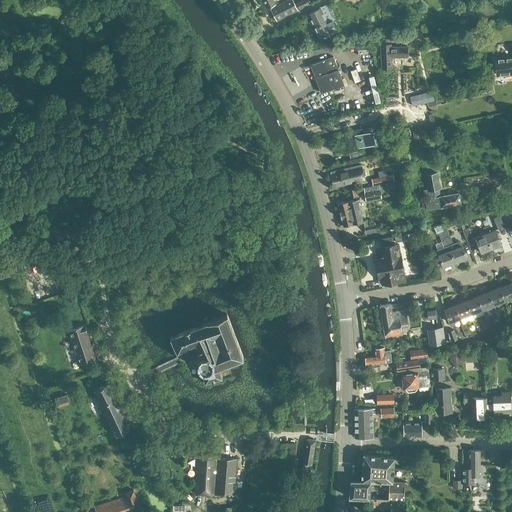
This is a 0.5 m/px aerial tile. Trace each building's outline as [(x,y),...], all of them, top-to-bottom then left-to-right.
[(276,4),(272,5),(273,7),(271,8),(277,20),(298,10),(293,0),(287,0),(279,4),(278,1),(275,2),(276,4)] [(326,5),(320,7),(308,14),(315,29),(328,22),(325,18),(331,15),(326,5)] [(337,18),(332,20),(328,22),(315,29),(320,39),(332,33),(335,38),(345,33),(337,18)] [(382,69),(394,68),(393,57),(409,56),(408,45),(393,46),(392,43),(381,43),(382,69)] [(344,84),(333,56),(311,65),(320,89),(321,93),(344,84)] [(511,57),(501,58),(503,74),(511,73),(511,57)] [(180,91),(180,80),(167,80),(167,91),(180,91)] [(98,101),(98,90),(84,91),(84,101),(98,101)] [(372,127),(363,129),(364,134),(355,136),(358,147),(377,143),(374,131),(373,132),(372,127)] [(419,127),(412,128),(415,141),(422,140),(419,127)] [(165,150),(165,139),(151,139),(151,150),(165,150)] [(364,156),(363,150),(350,153),(351,159),(364,156)] [(365,179),(362,164),(330,172),(334,187),(365,179)] [(452,212),(460,211),(459,204),(461,204),(459,193),(441,196),(440,189),(442,189),(439,172),(425,174),(428,189),(424,190),(427,210),(451,205),(452,212)] [(374,186),(395,181),(393,174),(372,179),(374,186)] [(47,192),(47,182),(33,182),(33,192),(47,192)] [(364,188),(366,201),(382,198),(381,192),(387,191),(387,190),(391,189),(390,187),(394,186),(394,182),(364,188)] [(357,196),(355,187),(349,189),(351,198),(352,200),(338,203),(340,211),(339,211),(341,218),(342,218),(344,226),(364,221),(358,198),(357,199),(356,196),(357,196)] [(505,226),(500,215),(494,218),(498,229),(505,226)] [(470,228),(463,230),(467,241),(474,239),(470,228)] [(455,248),(448,229),(443,231),(455,262),(467,258),(462,245),(455,248)] [(496,229),(485,232),(492,248),(502,244),(496,229)] [(455,262),(443,231),(439,233),(444,247),(438,249),(437,251),(439,255),(443,267),(455,262)] [(492,248),(485,232),(475,236),(481,252),(492,248)] [(376,260),(377,266),(402,262),(401,256),(400,256),(398,244),(381,247),(383,259),(376,260)] [(49,248),(18,260),(21,268),(53,257),(49,248)] [(379,278),(380,285),(405,281),(402,262),(377,266),(378,270),(376,270),(377,279),(379,278)] [(498,288),(504,302),(511,298),(511,284),(511,283),(498,288)] [(498,288),(487,292),(493,306),(504,302),(498,288)] [(487,292),(476,297),(481,310),(493,306),(487,292)] [(476,297),(465,301),(470,315),(481,310),(476,297)] [(465,301),(455,305),(460,319),(470,315),(465,301)] [(391,304),(380,305),(386,337),(402,334),(401,327),(408,326),(406,311),(407,311),(407,310),(393,313),(391,304)] [(444,309),(450,323),(460,319),(455,305),(444,309)] [(428,319),(436,318),(435,310),(427,311),(428,319)] [(228,314),(170,335),(177,352),(195,343),(199,351),(201,356),(199,357),(198,358),(197,360),(197,362),(197,364),(198,365),(199,367),(201,369),(205,382),(222,377),(219,367),(244,358),(228,314)] [(462,324),(461,324),(465,334),(469,332),(465,323),(462,324)] [(96,359),(85,325),(68,330),(79,365),(96,359)] [(444,327),(427,329),(429,345),(446,343),(444,327)] [(454,327),(451,328),(448,330),(451,339),(456,337),(455,335),(457,334),(454,327)] [(508,342),(496,343),(497,356),(508,356),(508,342)] [(376,355),(366,357),(365,355),(362,355),(362,360),(362,365),(371,365),(371,367),(380,366),(380,363),(392,362),(390,351),(384,351),(384,348),(375,349),(376,355)] [(427,351),(427,349),(413,351),(414,360),(396,362),(397,371),(401,370),(402,373),(408,372),(407,369),(421,367),(419,359),(428,358),(427,351)] [(461,350),(451,351),(451,359),(461,358),(461,350)] [(420,373),(402,374),(402,381),(401,381),(402,386),(403,386),(403,388),(405,387),(405,389),(407,391),(414,390),(416,388),(416,386),(429,385),(429,366),(421,367),(420,373)] [(430,379),(445,379),(445,378),(444,378),(443,368),(429,369),(430,369),(430,379)] [(108,383),(94,391),(116,436),(130,429),(108,383)] [(437,413),(447,412),(452,412),(452,413),(451,387),(450,387),(450,388),(436,389),(437,389),(438,412),(437,412),(437,413)] [(487,392),(488,417),(488,415),(511,413),(510,391),(501,391),(502,395),(487,396),(487,392)] [(488,417),(487,392),(481,393),(481,397),(473,397),(473,393),(463,394),(464,404),(472,404),(473,418),(488,417)] [(394,395),(377,395),(377,404),(394,404),(394,395)] [(394,407),(381,408),(381,418),(394,417),(394,407)] [(355,437),(373,437),(372,409),(355,409),(355,437)] [(425,411),(425,421),(404,422),(404,436),(422,435),(421,430),(432,430),(432,411),(425,411)] [(316,440),(308,439),(303,465),(306,465),(307,463),(311,464),(316,440)] [(220,448),(184,444),(183,455),(198,456),(194,493),(216,495),(219,459),(220,448)] [(469,450),(470,470),(462,470),(462,476),(462,483),(473,483),(473,476),(480,476),(483,476),(483,465),(480,465),(480,450),(469,450)] [(395,457),(364,454),(361,481),(372,481),(390,482),(393,482),(395,457)] [(237,459),(219,459),(216,495),(235,491),(237,459)] [(461,484),(461,476),(450,476),(450,484),(461,484)] [(361,481),(351,481),(349,497),(370,498),(371,495),(372,481),(361,481)] [(393,482),(390,482),(389,498),(370,498),(370,507),(404,508),(405,482),(393,482)] [(140,511),(133,490),(131,491),(130,491),(124,493),(126,497),(95,506),(97,511),(140,511)]
